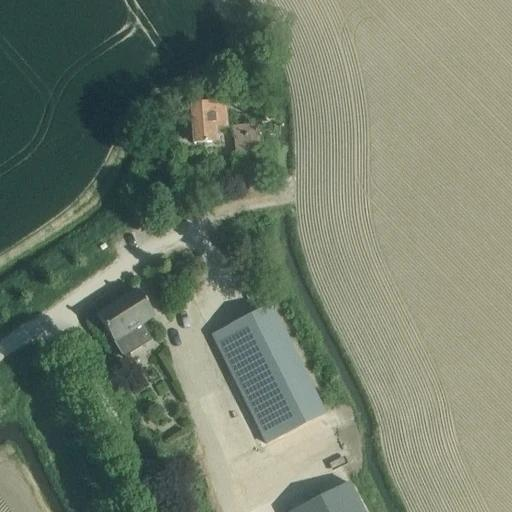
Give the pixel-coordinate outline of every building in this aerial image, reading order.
[(196,146),(225,143),(224,133),(229,132),(255,130),(251,89),(215,92),(216,102),(192,104),(193,108),(186,109),(189,143),(196,142),(196,146)] [(256,141),(255,130),(229,132),(232,170),(260,167),(258,140),(256,141)] [(123,358),(149,341),(140,326),(154,317),(136,290),(96,315),(113,343),(114,342),(123,358)] [(265,444),(283,435),(324,415),(270,306),(229,327),(211,336),(265,444)] [(362,511),(348,483),(289,511),(362,511)]
